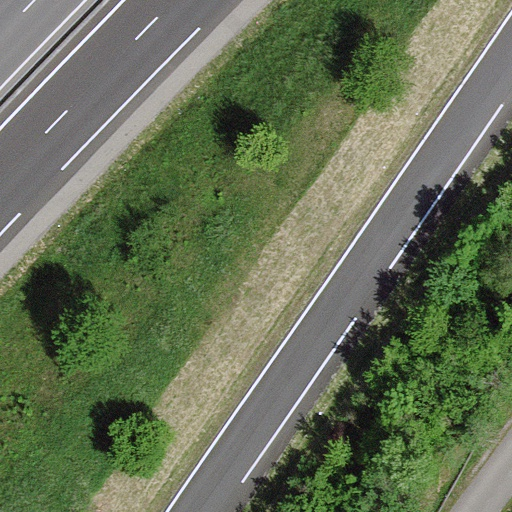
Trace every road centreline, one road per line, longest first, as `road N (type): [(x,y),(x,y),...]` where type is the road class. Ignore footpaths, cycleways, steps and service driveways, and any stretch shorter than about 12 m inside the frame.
road 1 (trunk): [(198,511),(511,61)]
road 2 (trunk): [(0,196),(188,0)]
